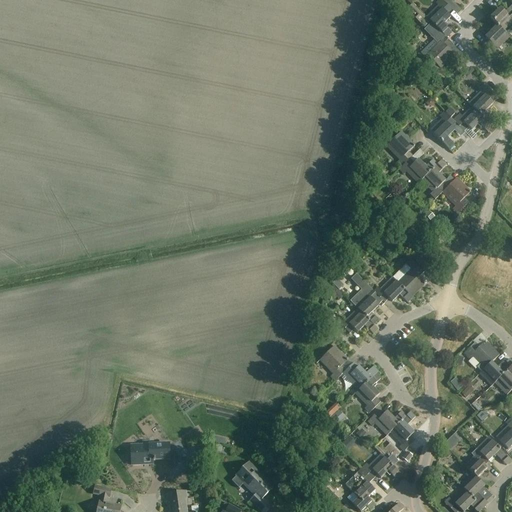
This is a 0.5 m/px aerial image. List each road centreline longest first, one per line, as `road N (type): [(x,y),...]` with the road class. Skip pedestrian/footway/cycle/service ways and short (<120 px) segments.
road 1 (residential): [(432,406),(408,400),(374,352),(397,325),(444,300)]
road 2 (unclassified): [(493,181),(479,236),(444,300)]
road 3 (residential): [(511,96),(463,44),(467,16),(481,0)]
